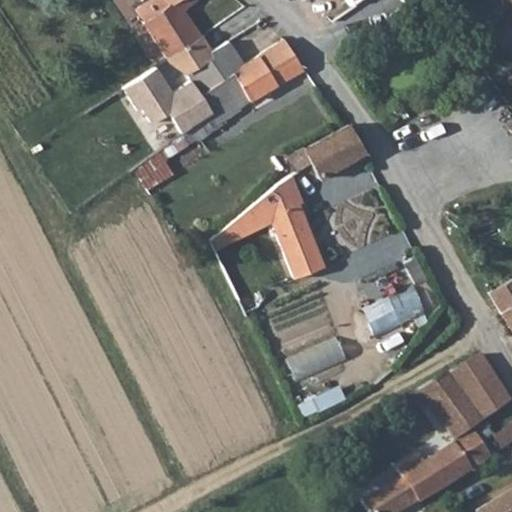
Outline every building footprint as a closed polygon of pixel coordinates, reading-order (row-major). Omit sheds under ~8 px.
[(140,0),(140,2),(128,10),(158,58),(164,54),(175,70),(203,54),(200,49),(174,11),(188,0),(140,0)] [(511,0),(499,0),(511,20),(511,0)] [(164,140),(165,141),(178,160),(221,131),(216,124),(236,111),(235,109),(270,88),(288,77),(295,89),(308,80),(296,62),(291,66),(276,43),(237,67),(219,40),(200,49),(203,54),(175,70),(205,112),(164,140)] [(511,71),(498,81),(511,102),(511,71)] [(298,170),(302,178),(314,173),(318,178),(362,153),(346,124),(303,149),(302,147),(286,156),(295,171),(298,170)] [(233,148),(221,131),(178,160),(188,173),(213,207),(219,211),(224,209),(228,204),(241,196),(256,185),(250,176),(233,151),(233,148)] [(299,202),(304,200),(293,183),(290,177),(276,185),(205,238),(210,252),(267,222),(284,257),(315,245),(299,202)] [(284,257),(292,279),(322,267),(315,245),(284,257)] [(367,310),(376,334),(427,313),(418,290),(367,310)] [(511,306),(500,314),(511,334),(511,306)] [(289,358),(298,381),(349,360),(340,338),(289,358)] [(480,355),(418,390),(427,401),(456,440),(473,427),(481,421),(509,400),(480,355)] [(473,427),(475,432),(490,456),(511,441),(511,421),(492,433),(487,426),(481,421),(473,427)] [(457,477),(490,456),(475,432),(423,462),(362,500),(369,511),(396,511),(410,502),(417,497),(457,477)] [(511,511),(511,489),(477,511),(511,511)]
